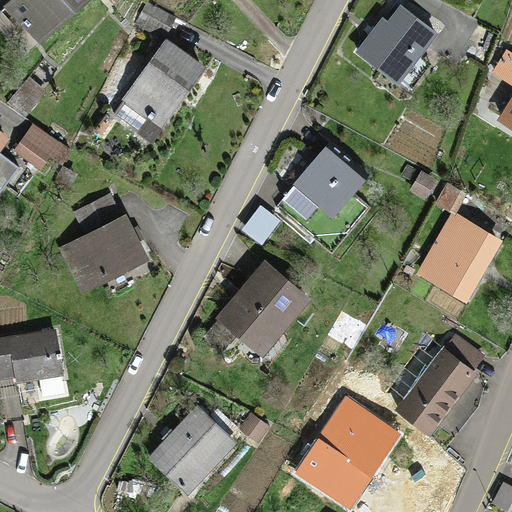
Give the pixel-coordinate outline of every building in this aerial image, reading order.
[(15,0),(4,10),(16,23),(21,19),(35,35),(74,0),(15,0)] [(356,57),(395,84),(431,31),(399,10),(388,25),(381,21),(356,57)] [(162,39),(121,98),(148,117),(138,131),(149,138),(199,65),(162,39)] [(511,100),(501,117),(511,124),(511,100)] [(64,149),(29,127),(11,155),(36,170),(47,152),(58,159),(64,149)] [(323,147),(296,183),(335,213),(363,177),(323,147)] [(120,219),(107,192),(69,211),(81,235),(61,245),(82,287),(146,254),(127,216),(120,219)] [(453,219),(419,272),(462,299),(496,247),(453,219)] [(261,261),(216,318),(261,354),(306,297),(261,261)] [(53,334),(0,342),(0,380),(60,370),(53,334)] [(456,338),(399,409),(425,430),(482,359),(456,338)] [(197,410),(148,457),(184,493),(232,446),(197,410)] [(264,427),(244,414),(233,430),(253,443),(264,427)]
